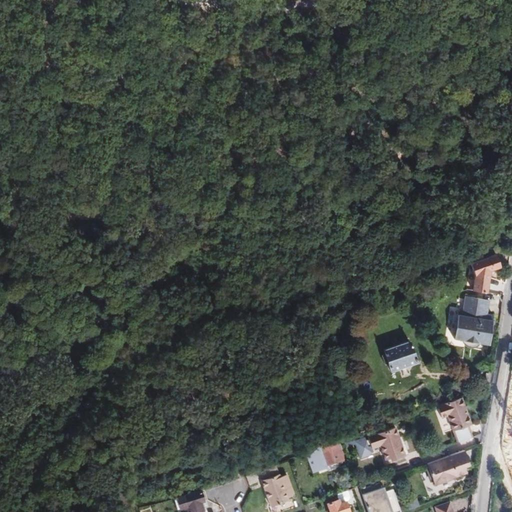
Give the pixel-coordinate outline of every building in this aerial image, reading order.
[(469,288),(482,290),(486,269),(496,265),(492,253),(467,263),(471,273),(469,288)] [(486,340),(491,312),(484,311),(486,298),(464,294),(461,310),(457,309),(453,334),(461,336),(463,341),(470,343),(475,342),(478,339),(486,340)] [(339,308),(336,298),(313,306),(317,316),(339,308)] [(326,327),(321,328),(325,338),(329,336),(326,327)] [(413,361),(405,340),(381,349),(383,354),(379,355),(382,363),(385,362),(388,371),(413,361)] [(470,423),(460,396),(435,405),(440,417),(446,415),(456,443),(471,437),(467,425),(470,423)] [(404,457),(395,429),(369,438),(372,449),(380,447),(385,461),(390,459),(391,461),(404,457)] [(353,439),(360,458),(370,454),(364,435),(353,439)] [(328,467),(327,466),(345,459),(337,440),(319,447),(320,450),(315,451),(314,449),(303,453),(311,474),(328,467)] [(468,462),(464,451),(427,465),(428,469),(425,470),(430,484),(433,482),(435,486),(456,478),(455,477),(466,474),(464,468),(469,467),(468,462)] [(276,475),(272,464),(257,469),(260,477),(257,478),(267,504),(284,498),(283,494),(289,492),(282,473),(276,475)] [(394,511),(385,485),(361,493),(367,511),(394,511)] [(200,511),(204,511),(200,501),(197,490),(185,494),(174,497),(178,508),(182,507),(184,511),(200,511)] [(350,497),(348,491),(336,495),(325,499),(329,511),(348,511),(345,501),(348,501),(350,497)] [(406,502),(408,509),(419,506),(416,499),(406,502)] [(452,511),(449,502),(435,508),(436,511),(452,511)]
